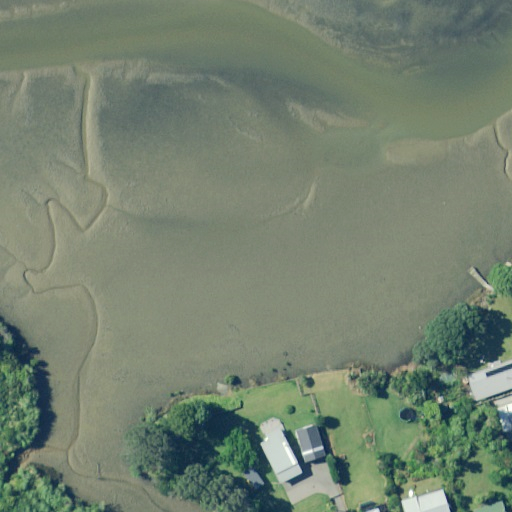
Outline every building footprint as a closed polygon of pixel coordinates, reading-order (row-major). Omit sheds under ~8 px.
[(511,356),(496,358),(498,378),(491,379),(492,388),(511,385),(511,356)] [(486,395),(484,374),(478,375),(443,378),(445,401),(470,398),(470,396),(486,395)] [(511,402),(495,408),(502,432),(511,429),(511,430),(511,402)] [(326,456),(316,424),(295,430),(305,462),(326,456)] [(300,473),(277,427),(265,433),(268,439),(260,443),(280,484),(300,473)] [(262,483),(250,466),(242,472),(254,489),(262,483)] [(448,511),(442,490),(400,501),(403,511),(448,511)] [(504,511),(502,502),(466,511),(504,511)]
